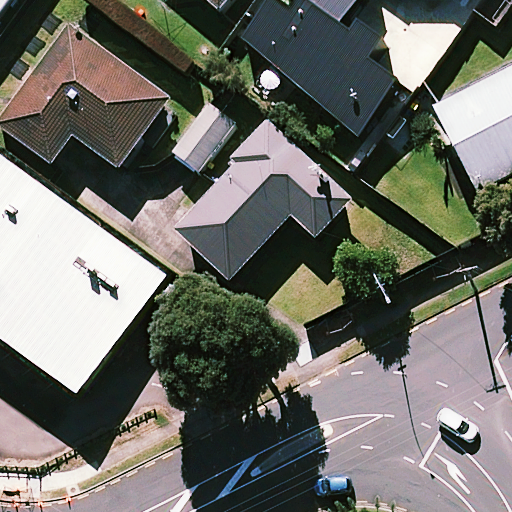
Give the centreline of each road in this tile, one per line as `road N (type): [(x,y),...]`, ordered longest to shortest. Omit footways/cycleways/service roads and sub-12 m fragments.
road 1 (tertiary): [(170,511),(324,431),(388,426),(417,438)]
road 2 (residential): [(417,438),(511,347)]
